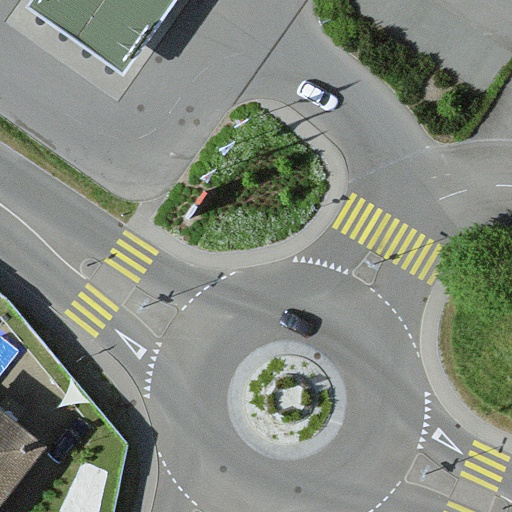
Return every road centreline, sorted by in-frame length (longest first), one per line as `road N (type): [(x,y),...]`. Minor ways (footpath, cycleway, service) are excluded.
road 1 (secondary): [(257,318),(0,202)]
road 2 (secondary): [(0,207),(190,409)]
road 3 (secondary): [(511,481),(379,384)]
road 4 (secondary): [(379,384),(342,332),(287,313),(257,318)]
road 5 (secondary): [(328,496),(374,449),(379,384)]
road 6 (secondary): [(257,318),(209,351),(190,409)]
